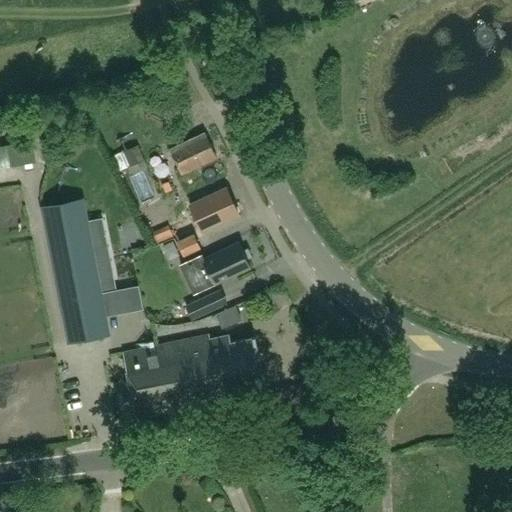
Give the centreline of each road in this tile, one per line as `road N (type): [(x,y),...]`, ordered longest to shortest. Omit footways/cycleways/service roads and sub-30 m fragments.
road 1 (unclassified): [(0,472),(358,429),(379,419),(426,354)]
road 2 (tertiary): [(426,354),(352,301),(318,263),(183,0)]
